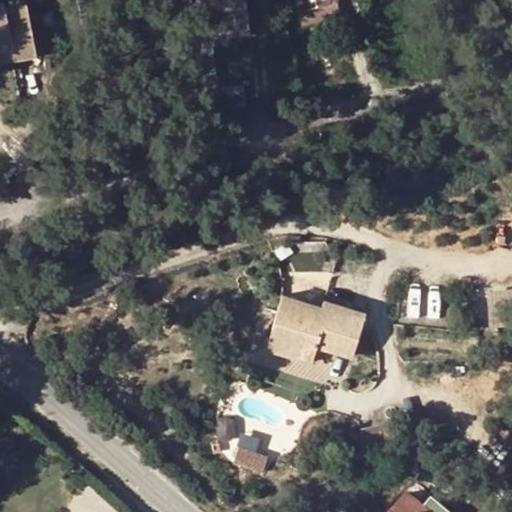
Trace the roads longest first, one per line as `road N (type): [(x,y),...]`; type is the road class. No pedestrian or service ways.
road 1 (residential): [(0,209),(511,52)]
road 2 (tertiary): [(181,511),(53,398),(0,370)]
